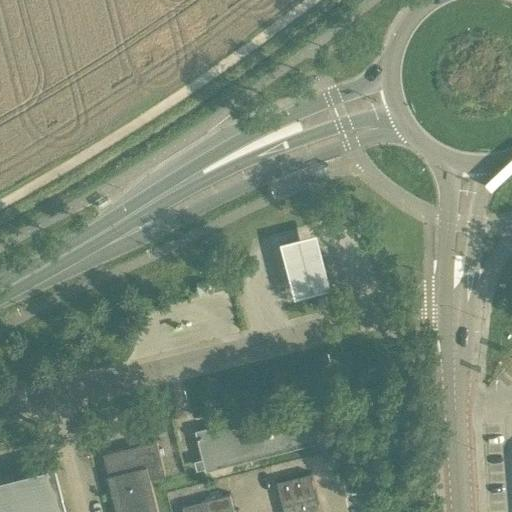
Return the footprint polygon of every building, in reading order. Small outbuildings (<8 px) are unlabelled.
[(321,238),(284,247),(298,303),(313,300),(325,297),(335,294),(321,238)] [(211,289),(208,280),(197,283),(199,292),(211,289)] [(313,300),(316,309),(327,307),(325,297),(313,300)] [(195,429),(202,457),(205,470),(337,436),(327,396),(195,429)] [(158,511),(150,477),(165,473),(156,439),(140,443),(141,447),(131,450),(130,445),(104,452),(109,473),(107,474),(117,511),(158,511)] [(0,511),(65,511),(54,465),(14,475),(14,473),(0,476),(0,511)] [(323,511),(312,469),(276,478),(284,511),(323,511)] [(234,511),(230,493),(182,505),(183,511),(234,511)]
